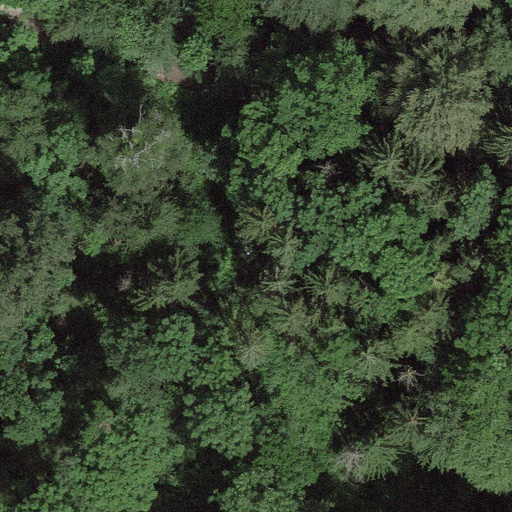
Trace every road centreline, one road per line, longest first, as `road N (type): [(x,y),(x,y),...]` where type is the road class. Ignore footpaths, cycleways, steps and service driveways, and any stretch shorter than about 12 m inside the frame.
road 1 (track): [(0,24),(446,133),(511,160)]
road 2 (track): [(484,0),(446,133)]
